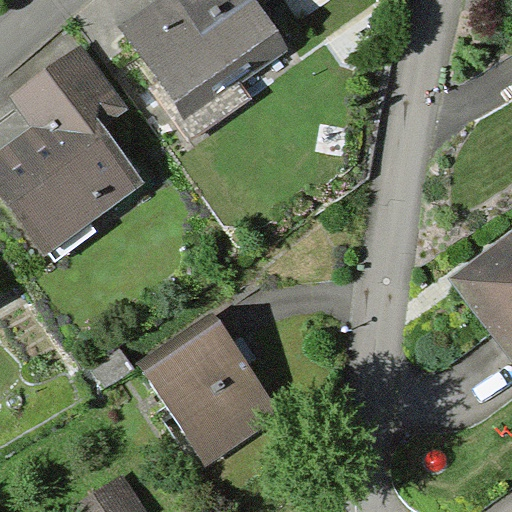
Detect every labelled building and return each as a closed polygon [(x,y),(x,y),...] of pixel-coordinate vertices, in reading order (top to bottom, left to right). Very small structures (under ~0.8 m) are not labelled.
[(170,0),(127,35),(194,119),(294,38),(267,4),(271,0),(170,0)] [(40,137),(0,165),(0,179),(58,261),(148,197),(107,140),(143,115),(94,47),(15,103),(40,137)] [(511,248),(461,288),(511,352),(511,248)] [(240,329),(163,381),(223,470),(300,418),(240,329)] [(147,511),(128,480),(76,511),(75,511),(147,511)]
